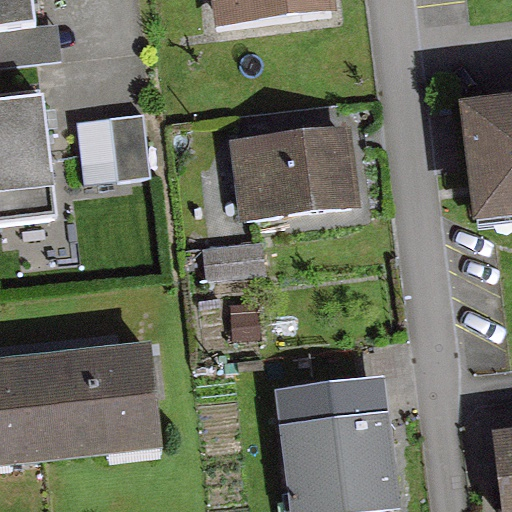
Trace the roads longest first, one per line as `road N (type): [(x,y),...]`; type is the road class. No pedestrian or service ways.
road 1 (residential): [(385,0),(439,511)]
road 2 (unknown): [(102,0),(102,123)]
